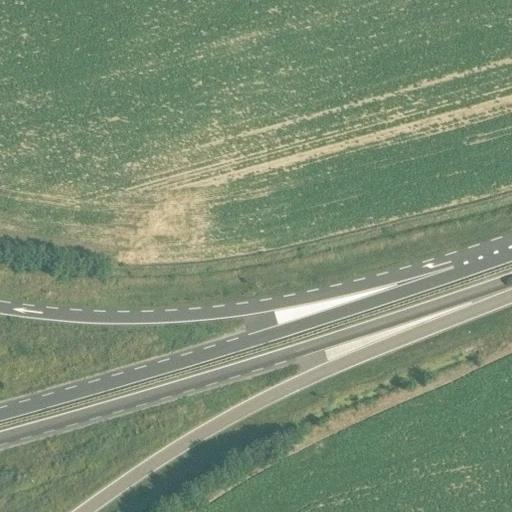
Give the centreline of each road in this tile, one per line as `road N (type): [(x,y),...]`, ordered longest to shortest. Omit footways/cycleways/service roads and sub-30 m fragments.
road 1 (primary): [(0,440),(511,279)]
road 2 (primary): [(88,511),(167,456),(279,394),(511,285)]
road 3 (primary): [(459,275),(0,415)]
road 4 (primary): [(459,275),(213,315),(94,318),(0,308)]
